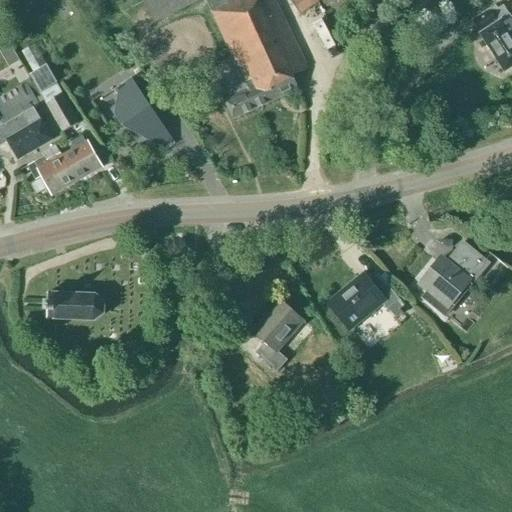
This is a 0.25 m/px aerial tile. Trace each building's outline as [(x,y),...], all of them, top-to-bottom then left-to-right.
[(143,0),(155,24),(204,0),(205,0),(236,61),(221,69),(224,79),(222,79),(229,94),(231,93),(235,98),(225,103),(233,120),(299,91),(292,77),(309,70),(274,0),(143,0)] [(301,16),(322,0),(292,0),(290,2),(301,16)] [(511,20),(511,19),(503,6),(497,10),(496,7),(490,10),(473,22),(481,34),(480,35),(505,72),(511,67),(511,20)] [(33,73),(29,75),(39,94),(57,84),(47,65),(46,66),(33,73)] [(171,146),(175,144),(132,80),(115,92),(119,97),(116,117),(124,129),(165,152),(172,147),(171,146)] [(63,133),(79,124),(57,85),(40,94),(46,104),(63,133)] [(181,111),(189,106),(185,100),(177,105),(181,111)] [(31,127),(24,114),(0,127),(0,145),(7,142),(18,161),(53,141),(41,121),(31,127)] [(62,158),(76,182),(101,168),(88,144),(87,144),(83,137),(73,142),(74,145),(70,148),(73,152),(63,157),(62,158)] [(62,158),(63,157),(57,146),(41,155),(43,158),(28,166),(36,181),(41,178),(52,196),(76,182),(62,158)] [(479,243),(483,238),(477,233),(472,238),(479,243)] [(471,285),(488,265),(462,244),(443,268),(437,263),(419,285),(428,292),(423,299),(443,315),(469,283),(471,285)] [(367,284),(360,275),(328,300),(351,329),(382,304),(387,310),(390,307),(399,300),(378,275),(367,284)] [(52,294),(52,293),(51,293),(50,294),(48,294),(48,302),(46,302),(45,311),(47,311),(47,320),(50,320),(51,321),(51,320),(61,320),(61,321),(62,321),(62,320),(72,321),(73,321),(83,321),(83,322),(84,322),(84,321),(94,321),(94,322),(95,322),(95,321),(103,316),(104,316),(104,314),(104,304),(105,304),(104,302),(96,296),(95,295),(94,296),(85,295),(84,295),(74,295),(74,294),(73,294),(73,295),(63,294),(62,294),(61,294),(52,294)] [(399,300),(390,307),(394,313),(398,310),(403,306),(399,300)] [(303,342),(313,331),(303,323),(304,323),(280,302),(253,332),(265,343),(255,354),(277,373),(287,361),(277,352),(293,334),(303,342)] [(89,386),(102,385),(102,370),(89,370),(89,386)]
